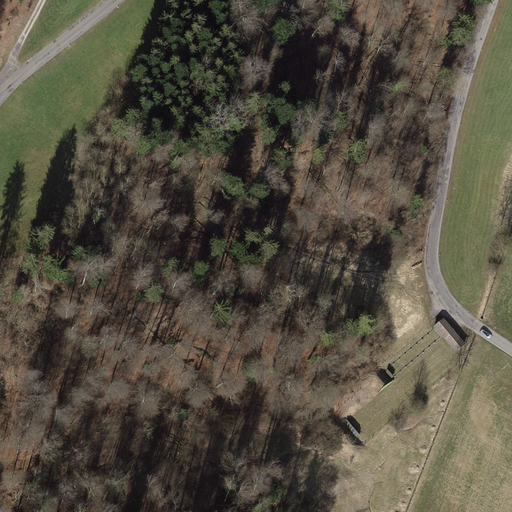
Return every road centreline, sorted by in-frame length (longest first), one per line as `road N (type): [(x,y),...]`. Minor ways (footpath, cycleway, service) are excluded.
road 1 (tertiary): [(511,349),(449,296),(426,247),(494,0)]
road 2 (tertiary): [(0,92),(113,0)]
